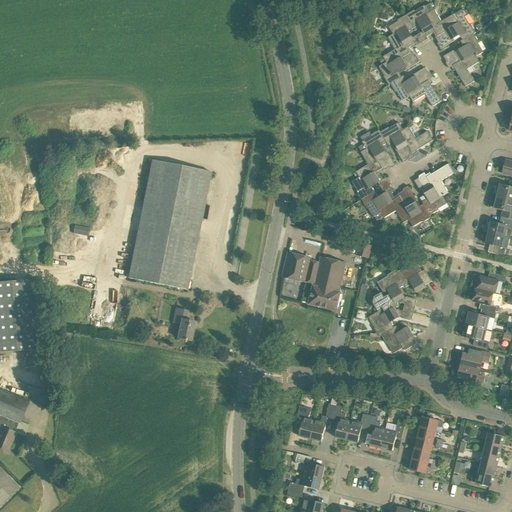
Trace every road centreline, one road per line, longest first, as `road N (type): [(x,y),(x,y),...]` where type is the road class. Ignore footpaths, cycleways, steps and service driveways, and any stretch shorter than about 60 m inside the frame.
road 1 (secondary): [(244,373),(291,134),(268,0)]
road 2 (residential): [(484,152),(429,379)]
road 3 (secondary): [(239,511),(244,373)]
road 4 (residential): [(385,484),(504,509)]
